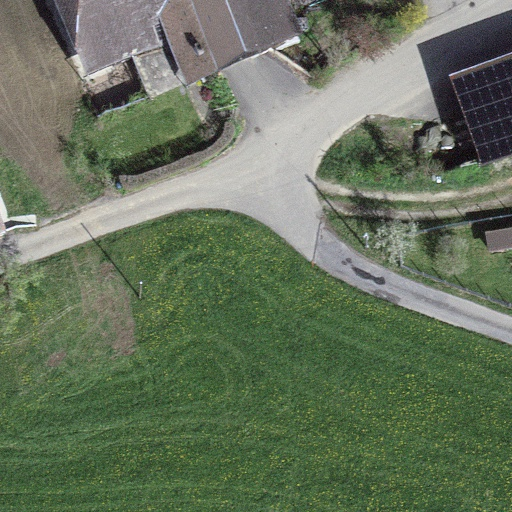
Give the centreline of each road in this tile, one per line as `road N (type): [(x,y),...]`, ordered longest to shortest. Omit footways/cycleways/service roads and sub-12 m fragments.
road 1 (unclassified): [(511,330),(334,258),(239,172)]
road 2 (unclassified): [(239,172),(511,6)]
road 3 (unclassified): [(239,172),(0,259)]
